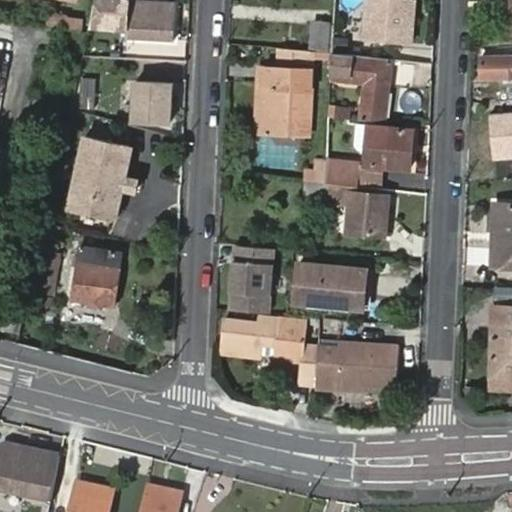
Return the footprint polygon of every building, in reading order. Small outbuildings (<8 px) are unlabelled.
[(96,0),(91,25),(129,27),(128,37),(175,38),(177,1),(153,0),(96,0)] [(362,9),(360,16),(368,17),(365,38),(410,44),(416,0),(415,0),(369,0),(368,9),(362,9)] [(511,11),(510,0),(489,0),(490,12),(511,11)] [(48,17),(47,26),(79,30),(80,20),(66,18),(65,20),(48,17)] [(314,20),(313,32),(320,32),(323,32),(330,33),(330,22),(314,20)] [(320,32),(313,32),(311,47),(328,48),(330,33),(323,32),(320,32)] [(314,65),(314,52),(280,48),(279,62),(314,65)] [(385,119),(392,59),(333,54),(332,78),(366,82),(362,117),(385,119)] [(511,56),(482,56),(482,76),(511,76),(511,56)] [(258,132),(266,132),(267,70),(260,70),(258,132)] [(267,70),(266,132),(311,134),(314,72),(267,70)] [(172,84),(131,82),(129,124),(169,126),(172,84)] [(511,111),(492,113),(495,160),(511,158),(511,111)] [(369,152),(371,125),(358,124),(357,146),(361,152),(369,152)] [(369,152),(368,164),(383,165),(411,168),(414,128),(371,125),(369,152)] [(129,149),(82,139),(67,211),(114,221),(121,191),(121,190),(114,189),(116,179),(122,180),(122,179),(124,174),(129,149)] [(333,183),(356,186),(357,182),(359,163),(327,160),(326,182),(333,183)] [(368,164),(359,163),(357,182),(381,185),(383,165),(368,164)] [(306,170),(305,180),(326,182),(326,165),(316,164),(316,171),(306,170)] [(133,194),(135,182),(122,179),(122,180),(116,179),(114,189),(121,190),(121,191),(133,194)] [(326,182),(305,180),(305,193),(332,195),(333,183),(326,182)] [(350,203),(348,231),(385,234),(388,195),(351,192),(351,186),(333,183),(332,195),(331,201),(350,203)] [(511,203),(496,203),(495,230),(504,230),(503,248),(511,248),(511,203)] [(48,223),(46,235),(56,237),(58,225),(48,223)] [(504,230),(495,230),(494,264),(511,264),(511,248),(503,248),(504,230)] [(247,244),(236,243),(235,260),(246,261),(247,244)] [(270,312),(274,247),(247,244),(246,261),(235,260),(231,310),(270,312)] [(44,253),(38,289),(53,291),(59,256),(56,255),(57,247),(47,245),(46,253),(44,253)] [(82,247),(74,299),(113,305),(121,253),(82,247)] [(368,268),(300,262),(296,301),(350,306),(363,307),(368,268)] [(36,297),(34,309),(55,313),(57,301),(36,297)] [(350,306),(296,301),(295,314),(348,318),(350,306)] [(511,302),(495,302),(492,376),(511,377),(511,302)] [(20,333),(24,313),(5,309),(1,328),(20,333)] [(299,383),(317,385),(320,347),(307,345),(308,322),(279,317),(279,320),(258,318),(257,322),(225,319),(220,352),(261,357),(262,347),(263,336),(276,338),(276,348),(275,358),(301,362),(299,383)] [(262,347),(276,348),(276,338),(263,336),(262,347)] [(317,385),(316,387),(338,389),(338,383),(397,387),(400,345),(341,341),(340,347),(320,347),(317,385)] [(511,377),(492,376),(492,388),(511,389),(511,377)] [(0,492),(53,504),(63,459),(11,447),(1,454),(0,459),(0,492)] [(79,486),(73,511),(108,511),(112,493),(79,486)] [(147,487),(141,511),(178,511),(182,495),(147,487)]
